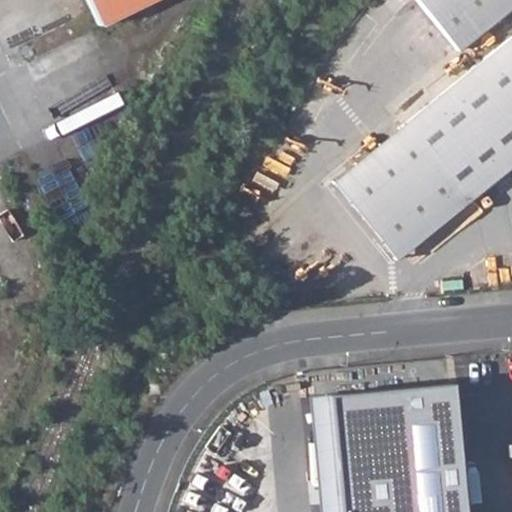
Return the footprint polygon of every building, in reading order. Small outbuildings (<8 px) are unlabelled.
[(85,0),(97,24),(148,0),(85,0)] [(511,0),(415,0),(456,50),(511,4),(511,0)] [(511,34),(400,125),(463,202),(511,162),(511,34)] [(331,181),(394,259),(463,202),(400,125),(331,181)] [(270,274),(255,275),(256,285),(270,284),(270,274)]
